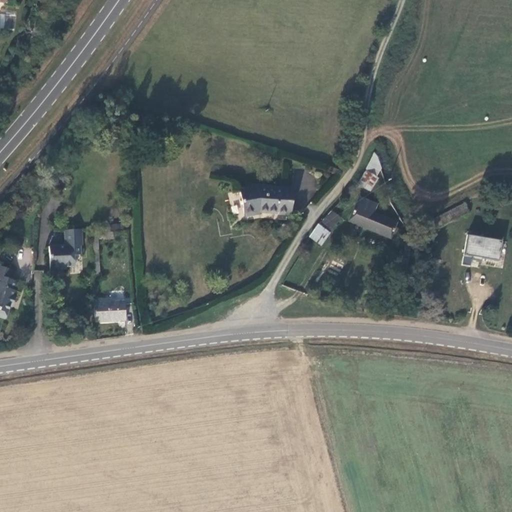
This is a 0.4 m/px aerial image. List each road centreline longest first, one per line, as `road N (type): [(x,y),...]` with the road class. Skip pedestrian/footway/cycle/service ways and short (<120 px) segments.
road 1 (unclassified): [(511,352),(375,333),(248,335)]
road 2 (unclassified): [(248,335),(0,368)]
road 3 (unclassified): [(248,335),(352,140)]
road 4 (secondary): [(0,154),(122,0)]
road 5 (track): [(399,0),(352,140)]
